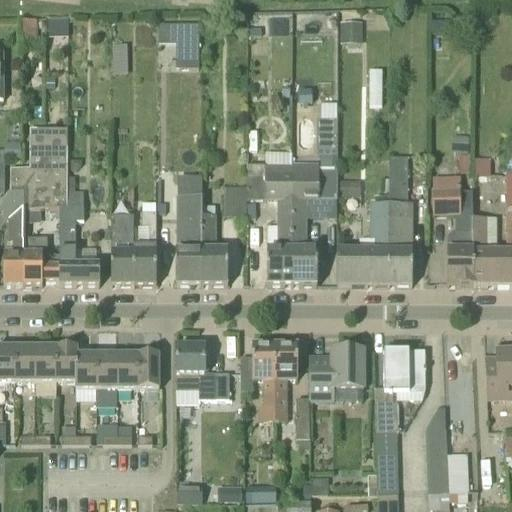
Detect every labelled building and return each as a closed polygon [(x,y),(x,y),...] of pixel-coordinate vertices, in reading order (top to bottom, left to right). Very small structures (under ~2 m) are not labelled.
[(36,23),(22,24),(23,48),(36,47),(36,23)] [(341,26),(342,46),(363,45),(362,25),(341,26)] [(179,28),(179,48),(178,72),(201,72),(202,29),(179,28)] [(59,211),(59,259),(59,286),(59,290),(99,290),(99,270),(91,270),(91,265),(75,265),(75,225),(83,225),(83,210),(67,210),(68,133),(30,132),(29,171),(10,172),(10,195),(23,195),(23,213),(46,211),(59,211)] [(389,291),(412,291),(412,256),(402,256),(402,244),(409,244),(410,208),(407,208),(407,162),(389,162),(389,209),(389,291)] [(292,166),(292,169),(292,182),(292,291),(317,291),(317,255),(305,255),(305,204),(337,204),(337,199),(337,184),(337,174),(318,175),(318,166),(292,166)] [(267,254),(267,290),(292,291),(292,182),(292,169),(265,169),(265,170),(248,170),(248,190),(248,204),(279,204),(279,255),(267,254)] [(337,184),(337,199),(360,199),(360,184),(337,184)] [(248,221),(248,204),(248,190),(222,190),(223,221),(248,221)] [(176,255),(175,290),(203,290),(203,211),(203,193),(181,193),(181,211),(179,211),(179,255),(176,255)] [(447,241),(447,255),(447,291),(456,291),(472,291),(473,236),(473,222),(473,197),(433,198),(434,220),(460,219),(459,236),(452,236),(447,241)] [(337,256),(337,290),(337,291),(389,291),(389,209),(371,209),(370,243),(360,242),(360,256),(337,256)] [(229,290),(229,289),(229,255),(217,255),(216,211),(203,211),(203,290),(229,290)] [(3,290),(23,290),(23,246),(23,242),(23,217),(8,227),(8,246),(13,246),(13,259),(3,259),(3,290)] [(134,257),(134,290),(158,290),(158,251),(157,218),(143,218),(143,231),(149,231),(149,251),(133,251),(133,257),(134,257)] [(473,222),(473,236),(472,291),(511,291),(511,218),(505,218),(505,257),(486,258),(485,222),(473,222)] [(111,291),(134,290),(134,257),(133,257),(125,257),(125,247),(128,247),(128,235),(128,220),(111,220),(111,291)] [(42,286),(59,286),(59,259),(47,259),(47,242),(23,242),(23,246),(23,290),(42,290),(42,286)] [(198,410),(198,404),(215,404),(215,378),(204,378),(204,370),(204,350),(176,350),(176,370),(176,378),(175,378),(175,392),(177,392),(177,410),(198,410)] [(297,350),(274,351),(275,427),(287,427),(287,414),(287,384),(297,384),(297,350)] [(263,384),(264,412),(258,412),(259,427),(275,427),(274,351),(251,351),(252,384),(263,384)] [(0,386),(15,387),(15,352),(4,352),(4,355),(0,354),(0,386)] [(15,387),(36,387),(36,352),(34,352),(34,355),(26,355),(26,352),(15,352),(15,387)] [(37,352),(36,352),(36,387),(56,387),(56,352),(45,352),(45,355),(37,355),(37,352)] [(56,387),(75,387),(75,362),(77,362),(77,352),(75,352),(75,355),(67,355),(67,352),(56,352),(56,387)] [(374,393),(377,500),(398,500),(396,437),(398,437),(397,398),(409,397),(409,391),(425,391),(425,355),(383,356),(384,393),(374,393)] [(486,366),(486,364),(484,364),(486,403),(511,402),(511,355),(496,356),(497,366),(486,366)] [(331,356),(331,362),(309,362),(309,406),(333,406),(333,394),(363,394),(363,356),(331,356)] [(75,362),(75,387),(75,394),(96,394),(96,359),(85,359),(85,362),(77,362),(75,362)] [(108,359),(96,359),(96,394),(117,394),(117,359),(116,359),(116,362),(108,362),(108,359)] [(118,359),(117,359),(117,394),(137,394),(137,359),(126,359),(126,362),(118,362),(118,359)] [(149,359),(137,359),(137,394),(159,394),(159,359),(157,359),(157,362),(149,362),(149,359)] [(295,404),(296,445),(310,444),(309,404),(295,404)] [(425,432),(425,436),(446,435),(445,412),(437,412),(425,432)] [(425,436),(428,498),(448,498),(446,435),(425,436)] [(51,440),(36,441),(36,449),(51,449),(51,440)] [(77,449),(77,440),(62,440),(62,449),(77,449)] [(92,440),(77,440),(77,449),(92,449),(92,440)] [(118,449),(118,440),(103,440),(103,449),(118,449)] [(132,440),(118,440),(118,449),(133,449),(132,440)] [(153,440),(138,440),(138,449),(153,449),(153,440)] [(36,449),(36,441),(22,441),(22,450),(36,449)] [(219,503),(242,504),(242,490),(220,489),(219,503)] [(203,509),(203,491),(177,491),(177,509),(203,509)] [(448,511),(448,498),(428,498),(428,511),(448,511)] [(398,511),(398,500),(377,500),(377,511),(398,511)]
